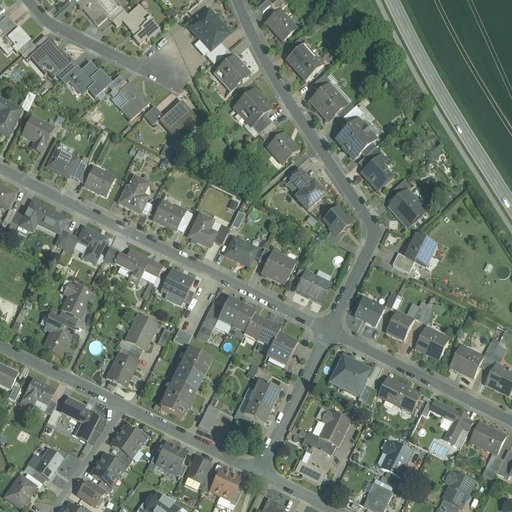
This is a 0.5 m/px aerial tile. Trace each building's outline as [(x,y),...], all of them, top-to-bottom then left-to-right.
[(81,0),(76,4),(93,23),(105,13),(109,17),(118,9),(109,0),(81,0)] [(278,0),(272,6),(270,7),(277,15),(280,12),(280,13),(288,6),(282,0),(278,0)] [(267,1),(258,9),(263,14),(270,7),(272,6),(267,1)] [(139,7),(128,17),(122,23),(132,34),(133,33),(136,36),(133,40),(139,47),(145,41),(147,43),(160,31),(150,21),(153,19),(151,17),(148,21),(138,9),(140,7),(139,7)] [(118,9),(109,17),(108,19),(112,23),(124,12),(120,8),(118,9)] [(229,37),(214,21),(216,20),(209,11),(198,21),(197,20),(195,21),(196,22),(189,29),(197,37),(199,35),(203,40),(203,41),(212,51),(213,52),(221,44),(229,37)] [(124,12),(112,23),(116,28),(122,23),(128,17),(124,12)] [(280,13),(280,12),(277,15),(266,24),(283,43),(297,31),(280,13)] [(105,13),(93,23),(97,28),(108,19),(109,17),(105,13)] [(6,19),(0,23),(0,31),(0,32),(2,34),(12,25),(6,19)] [(17,31),(12,25),(2,34),(0,32),(0,31),(0,41),(3,45),(0,47),(0,48),(7,56),(13,51),(16,55),(30,43),(19,30),(17,31)] [(45,37),(34,47),(38,51),(49,42),(45,37)] [(302,38),(292,47),(297,52),(301,48),(302,49),(305,46),(307,44),(302,38)] [(38,51),(32,57),(53,80),(56,77),(69,65),(49,42),(38,51)] [(229,53),(221,44),(213,52),(212,51),(206,57),(214,66),(220,61),(229,53)] [(297,52),(287,61),(306,83),(323,67),(305,46),(302,49),(301,48),(297,52)] [(235,60),(229,53),(220,61),(224,66),(230,62),(231,63),(235,60)] [(235,60),(231,63),(230,62),(224,66),(214,76),(231,95),(252,76),(236,58),(235,60)] [(69,65),(56,77),(61,82),(77,68),(72,62),(69,65)] [(81,72),(69,83),(69,84),(70,85),(73,83),(84,96),(88,92),(95,100),(108,88),(112,84),(101,72),(99,74),(90,64),(81,72)] [(77,68),(61,82),(65,87),(69,84),(69,83),(81,72),(77,68)] [(325,76),(313,86),(320,94),(327,87),(328,88),(332,84),(325,76)] [(119,78),(112,84),(108,88),(112,93),(115,90),(124,82),(119,78)] [(124,82),(115,90),(119,95),(129,87),(124,82)] [(129,87),(119,95),(128,105),(120,111),(130,123),(150,105),(131,85),(129,87)] [(347,106),(340,98),(338,100),(328,88),(327,87),(320,94),(311,103),(329,123),(339,114),(347,107),(347,106)] [(255,91),(235,109),(251,128),(264,117),(272,110),(255,91)] [(22,111),(0,99),(0,112),(1,113),(0,115),(0,134),(8,139),(22,111)] [(350,104),(347,106),(347,107),(339,114),(343,119),(352,111),(353,111),(354,109),(350,104)] [(200,126),(182,105),(162,123),(162,124),(166,120),(183,140),(179,143),(180,144),(200,126)] [(155,108),(144,118),(153,127),(163,118),(155,108)] [(354,109),(353,111),(352,111),(343,119),(351,128),(352,128),(358,123),(359,123),(365,117),(356,108),(354,109)] [(264,117),(251,128),(258,136),(271,125),(264,117)] [(58,118),(55,124),(61,127),(64,121),(58,118)] [(48,126),(32,119),(23,137),(36,143),(32,151),(41,155),(50,137),(54,129),(53,129),(48,126)] [(359,123),(358,123),(352,128),(351,128),(336,141),(354,161),(361,154),(372,144),(375,141),(366,131),(362,135),(361,133),(365,130),(359,123)] [(55,124),(53,129),(54,129),(50,137),(55,139),(61,127),(55,124)] [(271,125),(258,136),(264,142),(276,131),(271,125)] [(293,146),(284,135),(268,150),(283,166),(299,151),(294,146),(293,146)] [(372,144),(361,154),(365,158),(376,149),(372,144)] [(161,154),(172,158),(175,150),(164,147),(161,154)] [(376,149),(365,158),(371,165),(374,162),(375,163),(382,156),(376,149)] [(77,160),(56,150),(47,169),(68,179),(77,160)] [(83,158),(81,164),(86,166),(89,161),(83,158)] [(365,158),(358,165),(364,171),(371,165),(365,158)] [(375,163),(374,162),(371,165),(364,171),(361,174),(379,194),(392,181),(375,163)] [(79,182),(84,171),(86,166),(81,164),(73,180),(79,182)] [(105,175),(104,177),(93,171),(94,169),(93,169),(90,174),(85,185),(84,187),(106,198),(115,180),(105,175)] [(90,174),(84,171),(79,182),(85,185),(90,174)] [(308,181),(301,173),(292,182),(298,190),(308,181)] [(148,199),(139,195),(145,183),(134,178),(129,189),(127,188),(119,204),(140,215),(146,204),(148,199)] [(308,181),(298,190),(302,194),(312,185),(308,181)] [(405,182),(395,191),(402,199),(409,193),(413,190),(405,182)] [(302,194),(296,199),(308,212),(325,197),(313,184),(312,185),(302,194)] [(15,195),(0,187),(0,206),(7,210),(15,195)] [(409,193),(402,199),(389,210),(408,230),(427,213),(409,193)] [(67,221),(32,203),(21,226),(29,230),(34,221),(60,234),(67,221)] [(176,210),(162,203),(153,221),(176,233),(177,232),(186,213),(177,209),(176,210)] [(152,207),(146,204),(140,215),(147,218),(152,207)] [(343,214),(338,209),(336,209),(324,221),(331,229),(329,230),(336,238),(350,225),(343,216),(343,214)] [(9,211),(4,223),(10,226),(11,224),(10,224),(16,214),(9,211)] [(186,213),(177,232),(183,235),(192,216),(186,213)] [(238,213),(231,228),(238,231),(245,216),(238,213)] [(22,217),(16,214),(10,224),(11,224),(17,227),(22,217)] [(216,235),(207,231),(211,221),(199,215),(188,239),(203,246),(210,250),(213,243),(217,236),(216,235)] [(107,241),(84,229),(79,240),(77,243),(77,244),(88,249),(83,260),(95,266),(107,241)] [(227,236),(219,231),(216,235),(217,236),(213,243),(221,247),(227,236)] [(71,236),(65,233),(58,248),(64,251),(71,236)] [(71,236),(64,251),(72,255),(77,244),(77,243),(79,240),(71,236)] [(438,248),(417,238),(418,239),(414,247),(413,247),(407,260),(415,264),(427,270),(427,269),(425,268),(431,256),(433,257),(438,248)] [(248,247),(234,240),(225,257),(249,268),(257,251),(256,251),(256,252),(247,247),(248,247)] [(272,253),(265,249),(258,263),(265,266),(272,253)] [(120,255),(110,250),(103,262),(114,268),(114,267),(114,266),(119,256),(120,255)] [(72,255),(64,251),(58,264),(67,269),(74,256),(72,255)] [(153,263),(130,252),(126,259),(119,256),(114,266),(114,267),(120,269),(118,274),(129,280),(128,282),(137,287),(144,273),(148,275),(153,263)] [(296,264),(272,252),(272,253),(265,266),(261,275),(285,286),(296,264)] [(407,260),(399,256),(393,268),(410,276),(415,264),(407,260)] [(153,263),(148,275),(157,279),(163,268),(153,263)] [(308,270),(301,267),(295,278),(302,282),(306,274),(308,270)] [(181,277),(171,272),(161,292),(183,303),(189,292),(193,283),(192,284),(180,279),(181,277)] [(306,274),(302,282),(296,292),(321,305),(331,287),(306,274)] [(76,289),(68,285),(64,294),(72,298),(64,314),(78,321),(80,322),(93,296),(77,288),(76,289)] [(189,292),(183,303),(189,306),(194,295),(189,292)] [(392,295),(386,308),(391,311),(398,297),(392,295)] [(398,297),(391,311),(397,314),(404,300),(398,297)] [(385,311),(364,301),(365,299),(364,299),(355,317),(367,323),(366,324),(376,329),(385,311)] [(242,307),(228,300),(223,310),(220,317),(217,322),(231,329),(242,307)] [(223,310),(213,305),(209,312),(220,317),(223,310)] [(242,307),(231,329),(244,335),(253,318),(255,314),(242,307)] [(415,321),(420,310),(413,307),(406,321),(414,324),(415,321)] [(21,324),(26,311),(21,309),(16,322),(21,324)] [(426,313),(421,324),(427,327),(428,328),(428,327),(435,312),(428,309),(426,313)] [(415,321),(421,324),(426,313),(420,310),(415,321)] [(220,317),(209,312),(206,317),(217,323),(217,322),(220,317)] [(64,314),(61,313),(59,318),(67,322),(75,326),(78,321),(64,314)] [(59,318),(51,314),(48,319),(64,327),(67,322),(59,318)] [(396,316),(387,334),(404,343),(414,324),(406,321),(396,316)] [(158,327),(138,317),(131,331),(133,332),(127,344),(127,345),(143,353),(145,354),(150,343),(149,343),(157,327),(158,328),(158,327)] [(217,323),(206,317),(204,323),(215,328),(217,323)] [(253,318),(244,335),(258,342),(266,325),(253,318)] [(64,327),(48,319),(48,321),(49,321),(45,329),(51,332),(52,332),(70,341),(75,333),(64,327)] [(16,323),(10,333),(16,336),(21,325),(16,323)] [(215,328),(204,323),(201,328),(212,333),(215,328)] [(280,332),(266,325),(258,342),(271,349),(277,336),(278,336),(280,332)] [(437,332),(428,327),(428,328),(427,327),(416,350),(440,362),(450,342),(436,335),(437,332)] [(212,333),(201,328),(198,334),(209,339),(212,333)] [(164,329),(157,345),(163,348),(170,332),(164,329)] [(192,337),(179,331),(173,343),(186,349),(192,337)] [(70,341),(52,332),(51,332),(43,350),(61,360),(70,341)] [(209,339),(198,334),(196,339),(207,344),(209,339)] [(278,336),(277,336),(271,349),(266,359),(285,368),(286,366),(287,366),(291,358),(297,346),(278,336)] [(143,353),(127,345),(127,344),(122,341),(118,348),(128,352),(140,358),(143,353)] [(492,344),(484,359),(491,362),(498,347),(492,344)] [(498,347),(491,362),(498,365),(506,351),(498,347)] [(460,348),(451,368),(475,380),(484,362),(474,358),(475,355),(460,348)] [(211,362),(189,351),(180,369),(202,380),(211,362)] [(140,358),(128,352),(125,359),(136,365),(140,358)] [(125,359),(118,356),(117,357),(118,357),(111,373),(113,374),(109,382),(126,391),(126,390),(130,381),(129,380),(131,375),(132,376),(137,366),(138,367),(138,366),(136,365),(125,359)] [(371,371),(343,357),(329,384),(357,398),(371,371)] [(291,358),(287,366),(286,366),(285,368),(283,371),(292,375),(298,362),(291,358)] [(19,375),(0,365),(0,385),(11,391),(19,375)] [(510,373),(496,367),(486,386),(511,398),(511,395),(511,374),(511,372),(511,371),(510,373)] [(202,380),(180,369),(173,384),(195,394),(202,380)] [(272,376),(258,370),(253,381),(258,384),(259,383),(266,387),(272,376)] [(422,396),(388,379),(378,400),(412,416),(422,396)] [(55,392),(33,381),(22,403),(44,414),(47,408),(48,408),(51,402),(55,392)] [(266,387),(259,383),(258,384),(248,404),(251,405),(269,414),(280,394),(266,387)] [(195,394),(173,384),(160,410),(182,421),(195,394)] [(366,387),(358,402),(365,406),(372,390),(366,387)] [(15,388),(8,400),(14,403),(20,390),(15,388)] [(372,390),(365,406),(371,409),(378,393),(372,390)] [(92,410),(68,398),(60,414),(71,420),(74,415),(80,418),(79,420),(86,424),(79,437),(87,441),(86,443),(87,444),(100,418),(91,413),(92,410)] [(51,402),(48,408),(47,408),(44,414),(51,417),(53,413),(57,405),(51,402)] [(429,402),(422,416),(427,419),(431,412),(434,405),(429,402)] [(459,414),(435,403),(434,405),(431,412),(443,419),(441,423),(441,425),(441,427),(442,429),(444,431),(449,433),(446,439),(450,441),(449,442),(452,443),(452,442),(455,444),(453,447),(454,448),(462,431),(469,434),(473,424),(467,421),(469,418),(459,413),(459,414)] [(269,414),(251,405),(245,417),(251,421),(263,427),(269,414)] [(219,412),(208,407),(206,413),(216,418),(219,412)] [(60,417),(53,413),(51,417),(47,425),(54,429),(60,417)] [(216,418),(206,413),(203,418),(213,423),(216,418)] [(334,416),(326,413),(322,421),(329,425),(322,441),(325,443),(336,448),(338,449),(345,435),(343,434),(345,429),(347,430),(351,423),(342,419),(334,415),(334,416)] [(245,417),(238,414),(235,420),(237,421),(248,427),(251,421),(245,417)] [(342,419),(351,423),(353,418),(345,414),(342,419)] [(213,423),(203,418),(201,423),(211,428),(213,423)] [(248,427),(237,421),(234,427),(245,432),(248,427)] [(211,428),(201,423),(198,429),(208,434),(211,428)] [(506,438),(480,425),(471,444),(490,453),(491,452),(498,455),(506,438)] [(245,432),(234,427),(232,432),(243,438),(245,432)] [(134,435),(125,429),(118,438),(137,451),(144,442),(134,435)] [(149,438),(138,430),(134,435),(144,442),(146,444),(149,438)] [(462,431),(454,448),(460,451),(469,434),(462,431)] [(243,438),(232,432),(229,437),(240,443),(243,438)] [(318,446),(323,448),(325,443),(322,441),(308,435),(305,440),(318,446)] [(240,443),(229,437),(226,443),(237,448),(240,443)] [(137,451),(118,438),(111,447),(121,454),(131,461),(131,460),(137,451)] [(313,451),(315,452),(318,446),(305,440),(302,446),(313,452),(313,451)] [(325,443),(323,448),(333,454),(336,448),(325,443)] [(392,456),(384,472),(388,474),(398,479),(400,480),(413,454),(397,446),(396,447),(389,443),(384,452),(392,456)] [(161,457),(156,467),(166,472),(176,451),(166,446),(161,457)] [(318,446),(315,452),(330,460),(333,454),(323,448),(318,446)] [(41,462),(34,472),(47,480),(48,481),(63,461),(49,451),(41,462)] [(187,456),(176,451),(166,472),(177,477),(182,466),(187,456)] [(315,452),(313,451),(313,452),(305,467),(300,465),(296,474),(304,477),(303,479),(319,487),(323,480),(321,479),(323,474),(325,475),(332,461),(330,460),(315,452)] [(511,473),(511,454),(509,453),(504,462),(497,475),(509,481),(511,474),(511,473)] [(131,461),(121,454),(118,459),(129,467),(133,462),(131,460),(131,461)] [(155,454),(150,465),(156,467),(161,457),(155,454)] [(41,462),(35,457),(24,473),(28,475),(30,477),(34,472),(41,462)] [(114,464),(105,457),(98,467),(117,480),(124,471),(114,464)] [(504,462),(495,458),(489,471),(497,475),(504,462)] [(129,467),(118,459),(114,464),(124,471),(126,472),(129,467)] [(209,467),(197,461),(187,480),(189,481),(190,484),(195,486),(198,485),(200,486),(204,478),(209,467)] [(187,469),(182,466),(177,477),(176,477),(182,480),(187,469)] [(117,480),(98,467),(91,476),(101,483),(111,490),(111,489),(117,480)] [(493,484),(497,475),(489,471),(486,470),(482,479),(493,484)] [(47,480),(34,472),(30,477),(43,486),(47,480)] [(215,483),(210,493),(220,498),(230,477),(220,472),(215,483)] [(398,479),(388,474),(385,479),(396,485),(398,479)] [(458,478),(451,474),(446,483),(454,487),(446,502),(446,503),(460,510),(462,511),(475,484),(459,476),(458,478)] [(30,477),(28,475),(24,480),(36,488),(36,489),(39,491),(43,486),(30,477)] [(230,477),(220,498),(230,503),(231,503),(236,493),(241,482),(230,477)] [(204,478),(200,486),(198,490),(203,493),(209,480),(204,478)] [(385,479),(383,478),(381,484),(393,490),(396,485),(385,479)] [(20,487),(16,484),(4,500),(20,511),(36,489),(36,488),(24,480),(20,487)] [(209,480),(203,493),(209,496),(210,493),(215,483),(209,480)] [(111,490),(101,483),(98,488),(106,493),(109,496),(113,491),(111,489),(111,490)] [(384,511),(393,495),(374,486),(374,487),(368,484),(364,492),(370,495),(363,509),(369,511),(384,511)] [(96,487),(92,492),(85,486),(77,497),(95,509),(96,508),(99,507),(102,503),(101,500),(106,493),(98,488),(96,487)] [(236,493),(231,503),(230,503),(229,506),(235,508),(241,495),(236,493)] [(459,511),(460,510),(446,503),(446,502),(444,501),(441,507),(451,511),(459,511)] [(268,502),(263,511),(282,511),(284,510),(268,502)] [(511,511),(511,504),(507,502),(503,511),(505,511),(511,511)]
